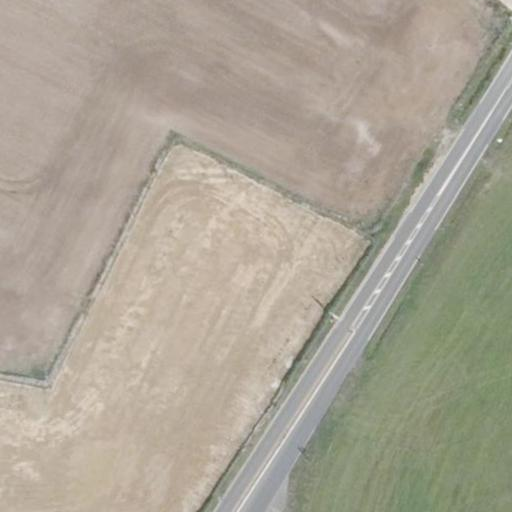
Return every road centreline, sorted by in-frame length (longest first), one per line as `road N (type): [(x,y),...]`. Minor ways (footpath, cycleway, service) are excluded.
road 1 (secondary): [(376,293),(346,321),(224,511)]
road 2 (secondary): [(376,293),(511,76)]
road 3 (secondary): [(256,511),(365,334),(376,293)]
